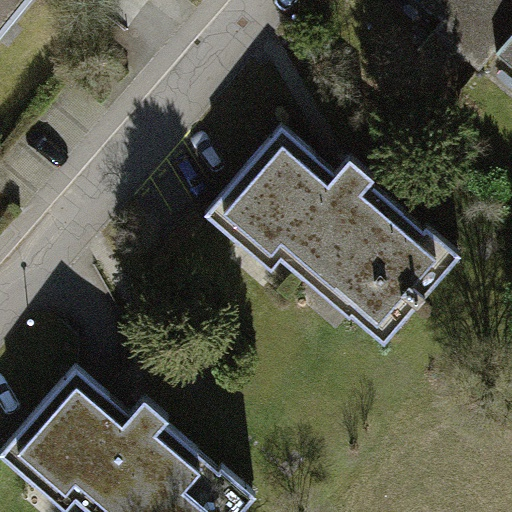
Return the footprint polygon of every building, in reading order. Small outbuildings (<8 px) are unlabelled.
[(0,0),(0,54),(45,0),(0,0)] [(511,37),(511,0),(398,0),(441,33),(435,41),(481,77),(511,37)] [(511,37),(481,77),(511,101),(511,37)] [(462,254),(283,115),(209,211),(388,349),(462,254)] [(239,511),(242,510),(71,371),(1,458),(67,511),(239,511)]
